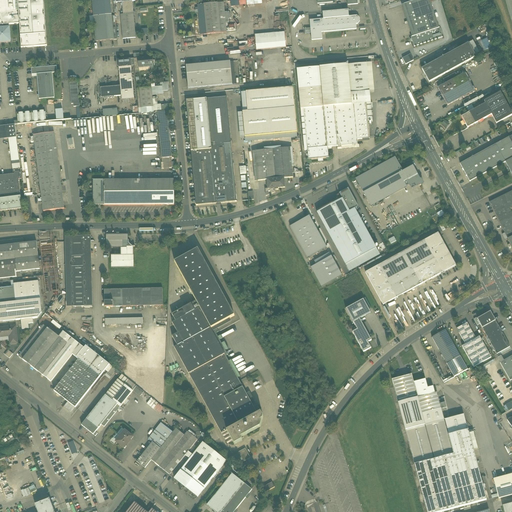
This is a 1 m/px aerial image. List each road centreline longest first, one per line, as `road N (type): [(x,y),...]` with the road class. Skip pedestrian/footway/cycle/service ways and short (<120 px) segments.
road 1 (residential): [(286,511),(339,405),(399,345),(457,309)]
road 2 (residential): [(173,511),(0,373)]
road 3 (tertiary): [(0,229),(187,224)]
road 4 (residential): [(187,224),(170,45)]
road 5 (tertiary): [(187,224),(253,210),(350,166)]
road 6 (tertiary): [(485,253),(422,135)]
